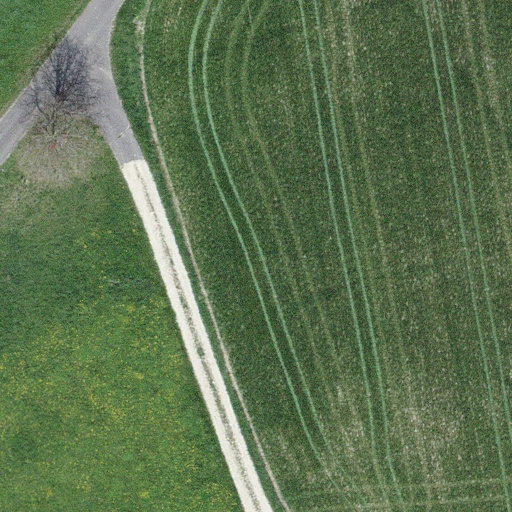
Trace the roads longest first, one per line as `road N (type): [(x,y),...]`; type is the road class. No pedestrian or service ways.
road 1 (track): [(252,511),(101,96),(71,69)]
road 2 (residential): [(0,157),(71,69),(109,0)]
